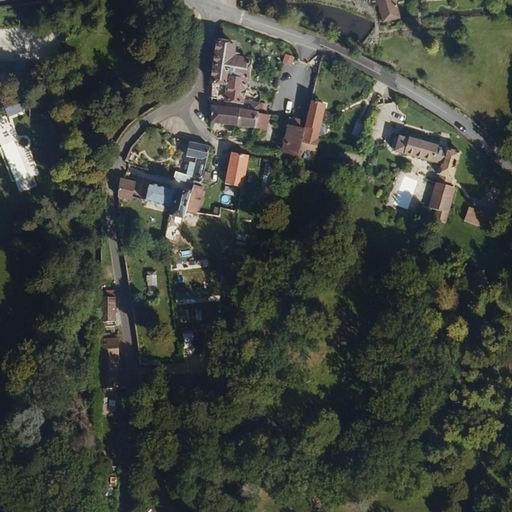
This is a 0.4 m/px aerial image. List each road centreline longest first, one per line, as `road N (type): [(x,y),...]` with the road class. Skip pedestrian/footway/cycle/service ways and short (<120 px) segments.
road 1 (tertiary): [(120,511),(134,393),(112,179),(130,136),(179,102)]
road 2 (secondary): [(511,170),(430,103),(330,50),(213,7)]
road 3 (unclassified): [(179,102),(191,127),(212,142),(263,142),(278,119)]
